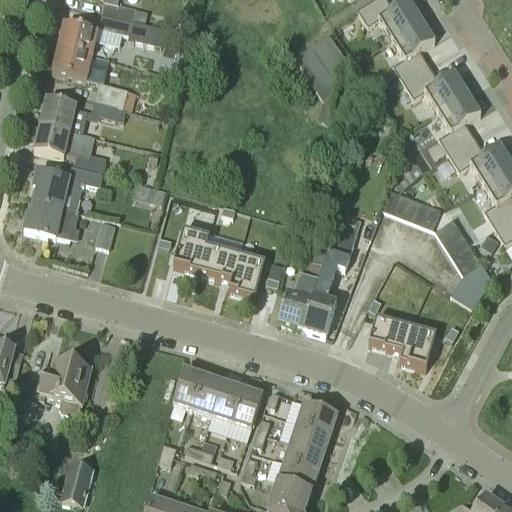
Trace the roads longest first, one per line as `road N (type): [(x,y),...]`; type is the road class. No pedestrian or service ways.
road 1 (residential): [(443,437),(332,372),(0,277)]
road 2 (residential): [(443,437),(511,316)]
road 3 (residential): [(0,122),(29,0)]
